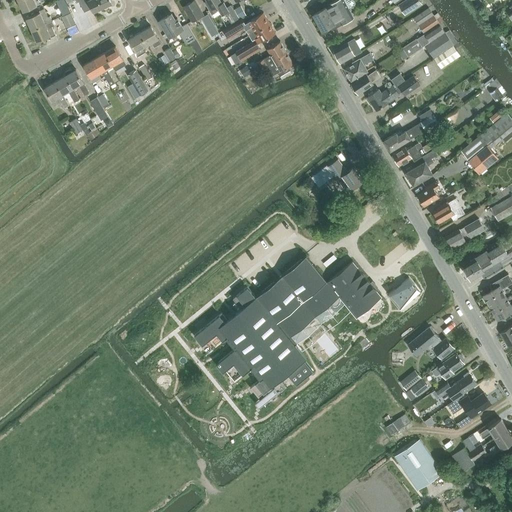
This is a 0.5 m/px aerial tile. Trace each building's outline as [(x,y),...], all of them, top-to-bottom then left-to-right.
[(18,0),(23,11),(37,5),(37,7),(43,4),(40,0),(18,0)] [(76,0),(78,2),(80,1),(84,12),(92,8),(94,12),(112,4),(109,0),(76,0)] [(194,0),(184,7),(192,22),(204,15),(195,0),(194,0)] [(224,2),(222,3),(220,0),(206,0),(207,1),(205,2),(212,13),(219,9),(222,15),(225,13),(232,24),(239,20),(231,5),(227,8),(224,2)] [(325,7),(313,14),(322,31),(328,27),(329,29),(332,30),(354,18),(343,0),(336,0),(329,4),(330,6),(326,8),(325,7)] [(405,15),(422,4),(419,0),(404,0),(398,4),(405,15)] [(239,7),(234,9),(240,19),(244,16),(239,7)] [(429,8),(414,18),(419,25),(434,15),(429,8)] [(50,16),(48,17),(44,9),(39,11),(40,13),(27,19),(32,30),(52,21),(50,16)] [(242,19),(223,30),(228,39),(245,29),(249,35),(270,23),(263,12),(245,23),(242,19)] [(71,13),(62,17),(67,28),(76,24),(71,13)] [(171,14),(160,21),(170,38),(179,32),(187,44),(190,42),(196,39),(187,23),(182,26),(177,18),(175,20),(171,14)] [(205,24),(212,20),(208,14),(202,18),(205,24)] [(434,15),(419,25),(424,34),(439,24),(434,15)] [(55,25),(52,21),(32,30),(37,41),(50,35),(51,37),(56,35),(52,27),(55,25)] [(253,42),(236,52),(241,61),(261,49),(258,44),(276,33),(270,23),(249,35),(253,42)] [(424,34),(417,39),(423,47),(425,45),(445,32),(439,24),(424,34)] [(151,26),(140,32),(148,45),(152,43),(154,47),(161,43),(151,26)] [(140,32),(129,38),(137,51),(135,52),(138,57),(146,52),(143,48),(148,45),(140,32)] [(445,32),(425,45),(434,58),(454,45),(445,32)] [(354,38),(333,50),(341,64),(362,52),(354,38)] [(417,39),(403,48),(404,49),(408,56),(409,56),(423,47),(417,39)] [(227,52),(237,46),(234,41),(224,47),(227,52)] [(280,41),(267,49),(270,54),(258,62),(261,67),(287,52),(280,41)] [(454,45),(434,58),(441,68),(461,55),(454,45)] [(116,46),(105,52),(113,66),(115,71),(126,64),(116,46)] [(176,58),(170,47),(164,51),(170,61),(176,58)] [(110,86),(111,86),(115,83),(107,69),(113,66),(105,52),(95,59),(102,72),(110,86)] [(287,52),(261,67),(264,73),(270,69),(274,75),(279,72),(282,78),(292,73),(289,66),(294,63),(287,52)] [(350,79),(350,80),(351,81),(367,72),(363,65),(373,59),(369,52),(353,62),(343,68),(346,74),(345,74),(349,80),(350,79)] [(162,65),(168,62),(164,55),(159,58),(162,65)] [(97,75),(102,72),(95,59),(84,64),(92,77),(90,78),(93,83),(100,79),(97,75)] [(175,70),(181,66),(176,59),(170,63),(175,70)] [(75,62),(48,74),(51,80),(78,68),(75,62)] [(144,64),(139,67),(147,80),(152,77),(144,64)] [(245,77),(249,74),(245,67),(240,70),(245,77)] [(76,69),(66,75),(74,89),(79,86),(85,96),(90,93),(76,69)] [(135,69),(127,74),(139,94),(147,90),(135,69)] [(366,74),(356,80),(351,84),(358,95),(373,84),(371,82),(380,76),(376,70),(367,76),(366,74)] [(379,89),(367,97),(376,111),(390,101),(389,101),(400,94),(399,93),(403,91),(405,95),(420,84),(414,75),(406,81),(400,73),(391,79),(397,87),(396,88),(394,85),(382,93),(379,89)] [(56,81),(63,95),(69,92),(75,102),(80,99),(74,89),(66,75),(56,81)] [(500,83),(496,78),(489,84),(493,90),(489,92),(496,101),(507,93),(500,83)] [(69,105),(66,100),(63,95),(56,81),(45,87),(53,101),(58,98),(61,103),(62,103),(65,108),(69,105)] [(98,97),(104,107),(109,104),(103,94),(98,97)] [(97,97),(90,101),(98,115),(105,111),(97,97)] [(392,120),(399,116),(397,111),(389,116),(392,120)] [(84,121),(90,117),(86,112),(81,116),(84,121)] [(494,123),(461,151),(479,173),(480,172),(486,168),(498,157),(490,147),(501,138),(511,129),(511,118),(507,112),(504,115),(501,117),(494,123)] [(434,114),(421,122),(425,130),(438,122),(434,114)] [(77,133),(83,130),(81,126),(76,118),(70,122),(77,133)] [(110,119),(105,122),(108,127),(113,124),(110,119)] [(425,130),(420,122),(398,135),(396,133),(383,140),(390,151),(402,143),(402,144),(419,134),(419,135),(425,131),(425,130)] [(414,162),(421,157),(418,152),(423,149),(419,143),(407,150),(405,147),(392,155),(399,166),(412,158),(414,162)] [(431,149),(428,144),(422,147),(426,152),(431,149)] [(416,165),(403,173),(411,187),(433,174),(428,166),(434,162),(432,158),(437,155),(434,149),(421,157),(414,162),(416,165)] [(328,165),(312,178),(319,187),(332,177),(336,177),(347,192),(349,191),(364,180),(355,166),(347,172),(338,159),(329,166),(328,165)] [(426,189),(417,195),(424,206),(439,197),(435,190),(439,187),(436,181),(425,188),(426,189)] [(511,195),(491,208),(499,221),(511,213),(511,195)] [(447,202),(440,206),(441,207),(432,213),(438,223),(454,213),(447,202)] [(465,240),(484,229),(478,219),(460,229),(459,229),(444,238),(451,250),(466,241),(465,240)] [(486,232),(492,229),(487,220),(481,223),(486,232)] [(470,264),(464,268),(470,279),(484,271),(508,255),(502,245),(488,253),(487,250),(470,261),(469,263),(470,264)] [(220,311),(193,334),(201,343),(215,332),(221,339),(225,336),(233,347),(217,360),(224,369),(232,362),(242,374),(251,367),(259,377),(250,385),(260,397),(256,400),(259,404),(271,395),(272,396),(285,386),(279,379),(288,372),(294,380),(311,367),(304,359),(305,357),(294,344),(304,335),(299,328),(339,295),(356,317),(382,296),(352,259),(326,280),(305,254),(254,295),(246,285),(232,296),(240,306),(226,318),(220,311)] [(492,290),(483,296),(490,308),(507,298),(502,289),(511,283),(511,281),(508,274),(490,285),(492,290)] [(418,291),(406,277),(399,283),(395,291),(392,289),(386,293),(398,307),(418,291)] [(511,305),(507,298),(490,308),(497,320),(511,311),(511,305)] [(378,315),(387,325),(391,322),(382,311),(378,315)] [(430,326),(408,344),(418,355),(428,347),(431,351),(433,349),(442,359),(455,348),(446,337),(442,340),(430,326)] [(511,326),(500,333),(508,347),(511,344),(511,326)] [(402,364),(403,353),(391,352),(390,363),(402,364)] [(456,353),(432,370),(435,375),(437,375),(441,372),(446,379),(455,373),(453,371),(464,364),(456,353)] [(415,370),(400,381),(407,390),(421,378),(415,370)] [(447,381),(435,390),(441,397),(448,392),(454,400),(477,384),(469,371),(464,375),(465,376),(450,386),(447,381)] [(422,380),(412,388),(418,395),(428,387),(422,380)] [(461,395),(447,405),(453,414),(464,406),(470,414),(473,418),(480,413),(479,412),(491,403),(484,392),(471,400),(468,395),(463,398),(461,395)] [(394,421),(400,429),(410,422),(404,414),(394,421)] [(488,428),(480,433),(483,438),(491,433),(495,438),(507,429),(501,419),(488,427),(488,428)] [(498,443),(490,448),(493,453),(501,448),(511,441),(511,436),(507,429),(495,438),(498,443)] [(469,437),(463,440),(470,451),(475,447),(469,437)] [(443,472),(420,439),(395,456),(418,489),(443,472)] [(470,451),(468,452),(474,461),(487,453),(481,444),(475,447),(470,451)] [(464,447),(451,456),(462,472),(475,464),(474,461),(468,452),(464,447)] [(464,506),(460,495),(449,499),(453,511),(464,506)]
